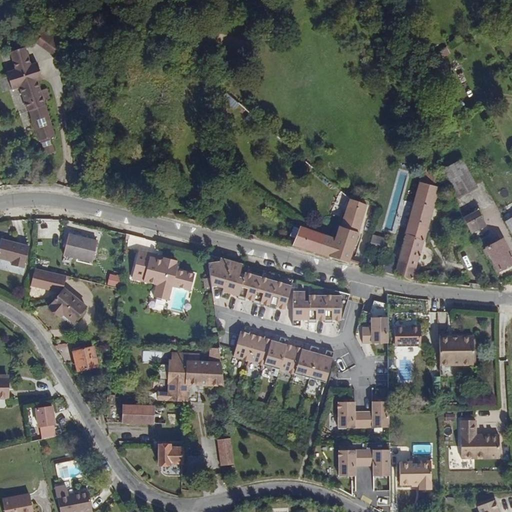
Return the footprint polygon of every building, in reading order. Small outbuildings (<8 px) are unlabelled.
[(43,32),(34,45),(51,58),(61,45),(43,32)] [(27,47),(11,52),(16,70),(7,72),(12,90),(20,87),(27,112),(29,111),(39,143),(40,142),(43,155),(54,152),(50,139),(56,137),(40,82),(44,81),(38,62),(31,64),(27,47)] [(454,200),(477,187),(463,159),(439,172),(454,200)] [(421,181),(437,187),(440,179),(426,164),(421,181)] [(420,180),(405,233),(394,274),(413,278),(424,240),(437,187),(421,181),(420,180)] [(341,226),(338,225),(334,237),(325,234),(320,253),(350,262),(359,232),(368,205),(349,199),(341,226)] [(486,225),(477,210),(464,218),(473,232),(486,225)] [(293,245),(320,253),(325,234),(300,225),(293,245)] [(373,234),(370,246),(381,249),(384,237),(373,234)] [(67,235),(62,256),(92,263),(97,242),(67,235)] [(486,247),(499,271),(511,264),(511,252),(504,237),(486,247)] [(0,261),(24,268),(29,248),(0,240),(0,261)] [(162,257),(139,250),(132,278),(157,285),(154,297),(168,301),(172,286),(190,291),(194,275),(176,271),(178,266),(161,261),(162,257)] [(207,264),(210,285),(214,285),(214,287),(221,289),(218,298),(226,300),(228,293),(231,294),(231,295),(236,296),(235,298),(242,301),(244,297),(246,297),(246,299),(251,300),(250,303),(258,305),(259,302),(266,304),(266,307),(273,309),(274,306),(282,309),(289,286),(244,274),(242,279),(238,278),(241,265),(219,259),(215,263),(207,264)] [(60,292),(64,288),(67,275),(34,269),(31,287),(60,292)] [(435,280),(435,269),(421,270),(422,280),(435,280)] [(60,292),(50,305),(74,325),(88,308),(64,288),(60,292)] [(291,292),(292,326),(300,326),(300,318),(303,318),(303,319),(308,319),(308,322),(315,322),(315,318),(318,318),(318,319),(323,319),(323,321),(331,321),(331,317),(334,317),(334,319),(340,319),(340,296),(310,296),(310,302),(304,302),(304,292),(291,292)] [(371,326),(362,326),(362,342),(386,341),(385,315),(371,316),(371,326)] [(418,325),(391,326),(392,347),(419,346),(418,325)] [(446,330),(437,330),(438,362),(471,361),(471,332),(456,333),(455,335),(446,335),(446,330)] [(239,332),(232,357),(326,381),(334,351),(326,349),(324,356),(322,356),(322,354),(317,353),(318,347),(311,345),(309,352),(306,352),(306,350),(301,349),(301,346),(294,344),(293,348),(290,347),(290,346),(285,345),(287,339),(279,337),(277,344),(275,343),(275,342),(270,340),(270,338),(263,336),(262,340),(259,339),(260,337),(255,336),(256,334),(248,332),(247,336),(244,335),(245,333),(239,332)] [(71,353),(76,376),(98,371),(93,347),(71,353)] [(158,391),(158,400),(187,402),(189,382),(225,386),(219,348),(210,348),(210,363),(199,362),(200,355),(170,353),(168,392),(158,391)] [(338,401),(339,427),(388,425),(387,400),(373,400),(373,410),(355,411),(355,401),(338,401)] [(121,407),(120,426),(153,427),(154,408),(121,407)] [(52,408),(34,410),(38,438),(55,436),(52,408)] [(154,408),(153,427),(165,426),(165,408),(154,408)] [(477,415),(459,416),(461,454),(502,453),(501,430),(477,430),(477,415)] [(231,438),(218,440),(221,466),(234,464),(231,438)] [(172,448),(157,447),(157,470),(169,470),(169,468),(183,468),(183,451),(172,450),(172,448)] [(389,448),(340,449),(341,476),(358,475),(358,465),(376,464),(376,474),(390,473),(389,448)] [(189,464),(201,463),(200,450),(188,451),(189,464)] [(399,459),(400,486),(419,486),(419,489),(433,489),(433,459),(399,459)] [(90,511),(86,492),(56,498),(58,511),(90,511)] [(502,511),(495,495),(479,502),(482,511),(502,511)] [(2,501),(3,511),(31,511),(29,496),(2,501)]
